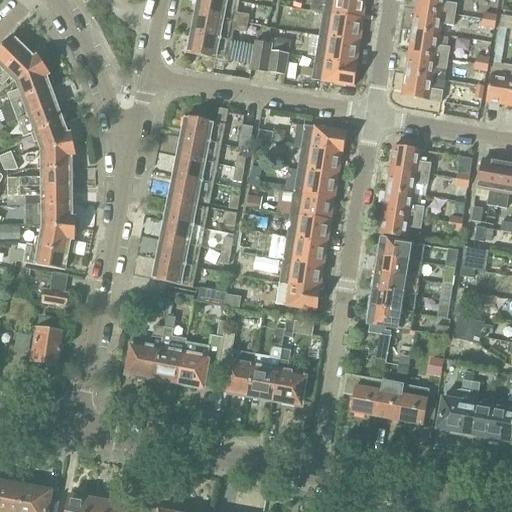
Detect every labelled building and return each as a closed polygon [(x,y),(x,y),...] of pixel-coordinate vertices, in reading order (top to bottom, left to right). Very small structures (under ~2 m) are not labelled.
[(222,0),(198,0),(196,15),(248,26),(250,16),(237,14),(239,3),(222,0)] [(325,0),(323,14),(364,20),(366,0),(325,0)] [(418,0),(417,10),(455,16),(457,5),(445,3),(445,0),(418,0)] [(417,10),(413,32),(440,37),(442,26),(454,28),(455,16),(417,10)] [(323,14),(319,36),(360,43),(364,20),(323,14)] [(486,14),(485,20),(497,22),(498,16),(486,14)] [(196,15),(192,35),(231,42),(232,42),(234,31),(246,33),(248,26),(196,15)] [(501,25),(500,28),(511,30),(511,18),(502,17),(501,25)] [(484,27),(496,29),(497,22),(485,20),(484,27)] [(413,32),(410,54),(449,60),(451,50),(448,50),(450,38),(440,37),(413,32)] [(192,35),(188,55),(218,61),(218,60),(228,62),(232,42),(231,42),(192,35)] [(319,36),(316,59),(356,65),(360,43),(319,36)] [(13,37),(0,49),(0,75),(25,49),(13,37)] [(276,39),(274,51),(286,53),(288,41),(276,39)] [(256,42),(251,72),(268,74),(271,52),(272,45),(269,44),(256,42)] [(25,49),(0,75),(0,83),(3,87),(11,78),(17,83),(45,65),(38,55),(34,58),(25,49)] [(271,52),(268,74),(285,77),(289,55),(281,54),(280,53),(271,52)] [(410,54),(406,76),(433,80),(434,79),(435,70),(447,72),(449,60),(410,54)] [(479,57),(478,64),(490,66),(491,59),(479,57)] [(316,59),(312,81),(323,82),(323,83),(335,85),(345,87),(345,86),(354,88),(358,66),(356,65),(316,59)] [(489,73),(490,66),(478,64),(477,71),(489,73)] [(20,91),(8,95),(12,104),(51,89),(47,77),(51,75),(45,65),(17,83),(20,91)] [(491,76),(486,104),(509,108),(511,91),(511,67),(508,67),(508,66),(505,66),(505,68),(493,66),(491,76)] [(406,76),(403,97),(435,102),(442,103),(444,95),(443,95),(445,81),(434,79),(433,80),(406,76)] [(473,97),(483,99),(485,99),(487,88),(475,86),(473,97)] [(5,108),(1,110),(7,126),(11,124),(18,122),(18,120),(57,106),(51,89),(12,104),(5,108)] [(57,106),(18,120),(18,122),(24,138),(32,135),(64,123),(57,106)] [(227,124),(229,114),(230,111),(221,109),(219,122),(227,124)] [(186,118),(182,138),(223,147),(227,126),(186,118)] [(64,123),(32,135),(35,144),(39,143),(43,152),(74,145),(72,134),(68,135),(64,123)] [(298,126),(295,146),(302,147),(302,148),(342,154),(342,155),(343,155),(347,133),(338,131),(328,129),(328,130),(316,128),(315,128),(298,126)] [(250,149),(253,129),(244,127),(241,148),(250,149)] [(272,143),(274,133),(260,131),(258,141),(272,143)] [(182,138),(179,158),(219,166),(223,147),(182,138)] [(43,160),(39,160),(39,170),(43,170),(72,170),(72,157),(76,156),(74,145),(43,152),(43,160)] [(302,148),(298,170),(339,177),(342,155),(342,154),(302,148)] [(395,148),(392,169),(430,175),(432,164),(420,163),(422,153),(395,148)] [(0,157),(0,159),(2,165),(15,160),(12,153),(0,157)] [(460,157),(457,179),(469,181),(473,160),(460,157)] [(179,158),(175,177),(215,186),(219,166),(179,158)] [(239,159),(237,171),(245,172),(247,160),(239,159)] [(19,170),(15,160),(2,165),(5,172),(16,172),(19,170)] [(483,162),(478,187),(491,189),(488,206),(498,208),(505,165),(483,162)] [(511,166),(505,165),(498,208),(508,210),(511,193),(511,166)] [(392,169),(389,191),(415,195),(416,185),(428,186),(430,175),(392,169)] [(43,179),(8,179),(8,189),(72,188),(72,170),(43,170),(43,179)] [(298,170),(294,193),(334,199),(334,200),(335,200),(339,177),(298,170)] [(243,183),(245,172),(237,171),(235,182),(243,183)] [(171,197),(170,199),(210,208),(211,205),(215,186),(175,177),(171,197)] [(456,187),(468,189),(469,181),(457,179),(456,187)] [(72,188),(8,189),(8,197),(27,197),(27,206),(39,206),(43,206),(72,206),(72,188)] [(389,191),(385,212),(423,219),(425,209),(421,208),(423,197),(415,196),(415,195),(389,191)] [(294,193),(291,215),(331,222),(331,221),(334,200),(334,199),(294,193)] [(239,211),(241,198),(232,196),(230,209),(239,211)] [(249,196),(247,208),(260,210),(262,198),(249,196)] [(170,202),(166,221),(206,230),(210,210),(210,208),(170,199),(170,202)] [(464,215),(465,204),(456,203),(455,214),(464,215)] [(43,206),(39,206),(39,216),(43,216),(43,227),(76,229),(77,219),(72,218),(72,206),(43,206)] [(481,222),(484,209),(475,207),(473,221),(481,222)] [(385,212),(382,236),(408,240),(410,228),(421,230),(423,219),(385,212)] [(236,228),(238,216),(229,214),(227,227),(236,228)] [(291,215),(287,238),(328,245),(331,222),(331,221),(331,222),(291,215)] [(463,218),(451,216),(450,224),(462,225),(463,218)] [(166,221),(162,242),(202,250),(206,230),(166,221)] [(511,234),(511,224),(504,223),(502,232),(511,234)] [(450,224),(449,231),(460,233),(462,225),(450,224)] [(36,238),(35,247),(68,253),(71,241),(75,241),(76,229),(43,227),(41,239),(36,238)] [(475,241),(484,243),(485,240),(486,230),(487,229),(477,227),(475,241)] [(20,228),(0,228),(0,240),(20,241),(20,228)] [(486,230),(485,240),(492,242),(494,231),(486,230)] [(287,238),(284,261),(324,267),(328,245),(287,238)] [(379,248),(377,257),(423,265),(426,246),(383,239),(382,247),(379,248)] [(225,240),(223,252),(232,254),(234,241),(225,240)] [(162,242),(158,261),(198,269),(202,250),(162,242)] [(27,246),(24,265),(65,272),(68,253),(35,247),(27,246)] [(232,254),(223,252),(221,264),(230,266),(232,254)] [(377,257),(376,265),(379,267),(377,275),(421,282),(423,265),(377,257)] [(465,259),(463,268),(477,270),(479,261),(465,259)] [(158,261),(154,282),(194,290),(198,269),(158,261)] [(284,261),(280,283),(320,289),(324,267),(284,261)] [(463,268),(462,276),(468,278),(475,279),(477,270),(463,268)] [(455,270),(447,269),(445,269),(443,286),(453,287),(455,270)] [(53,274),(50,291),(64,293),(67,276),(53,273),(53,274)] [(228,288),(230,276),(220,275),(218,286),(228,288)] [(374,281),(372,287),(375,289),(374,293),(418,299),(421,282),(377,275),(377,279),(374,281)] [(280,283),(276,305),(299,309),(299,310),(308,311),(309,310),(318,312),(321,290),(320,290),(320,289),(280,283)] [(453,287),(443,286),(440,303),(441,303),(450,304),(453,287)] [(227,307),(228,295),(227,295),(227,294),(202,289),(199,302),(227,307)] [(42,304),(67,308),(69,294),(64,293),(50,291),(44,290),(42,304)] [(371,299),(369,308),(415,315),(418,299),(374,293),(374,297),(371,299)] [(242,298),(228,295),(227,307),(240,309),(242,298)] [(140,309),(167,314),(168,314),(169,307),(170,301),(142,296),(140,309)] [(464,298),(461,312),(470,314),(473,300),(464,298)] [(450,304),(441,303),(440,303),(438,318),(448,320),(450,304)] [(165,329),(156,381),(166,383),(168,386),(175,387),(177,385),(179,385),(184,353),(186,344),(187,340),(173,337),(176,318),(171,317),(172,308),(169,307),(168,314),(167,314),(164,328),(165,329)] [(369,308),(368,315),(370,317),(369,325),(412,332),(415,315),(369,308)] [(456,339),(469,342),(473,320),(460,317),(456,339)] [(469,342),(481,344),(483,333),(485,325),(485,322),(473,320),(469,342)] [(284,331),(284,332),(312,337),(313,331),(314,325),(286,321),(284,331)] [(450,328),(447,327),(436,325),(435,335),(448,338),(450,328)] [(485,325),(483,333),(492,334),(494,327),(485,325)] [(126,360),(124,373),(127,373),(127,376),(133,377),(132,380),(146,382),(146,379),(156,381),(165,329),(164,328),(155,327),(153,337),(152,337),(150,347),(133,344),(130,361),(126,360)] [(255,366),(250,397),(252,398),(253,401),(261,402),(263,400),(272,401),(278,370),(279,361),(281,350),(281,349),(284,332),(284,331),(275,329),(271,358),(257,355),(255,366)] [(38,330),(33,363),(44,364),(46,367),(52,368),(55,366),(59,367),(64,334),(38,330)] [(223,338),(218,370),(230,372),(226,393),(236,395),(238,398),(246,400),(248,397),(250,397),(255,366),(231,361),(235,336),(224,334),(223,338)] [(184,353),(179,385),(181,385),(183,389),(190,390),(193,388),(204,389),(207,368),(218,370),(223,338),(211,336),(209,348),(201,346),(186,344),(184,353)] [(278,370),(272,401),(283,404),(283,406),(295,409),(296,406),(302,407),(303,405),(305,406),(307,393),(305,393),(308,376),(288,372),(288,370),(291,352),(281,350),(279,361),(278,370)] [(432,360),(430,371),(440,372),(442,362),(432,360)] [(384,376),(384,375),(389,376),(390,364),(375,361),(373,374),(384,376)] [(396,378),(407,380),(409,367),(398,365),(396,378)] [(465,372),(463,380),(472,382),(473,374),(465,372)] [(347,375),(343,395),(355,397),(352,414),(376,418),(382,382),(347,375)] [(461,395),(471,397),(473,382),(472,382),(463,380),(462,390),(461,395)] [(382,382),(376,418),(399,422),(406,386),(382,382)] [(471,397),(478,398),(480,384),(473,382),(471,397)] [(406,386),(399,422),(423,427),(428,401),(430,390),(406,386)] [(445,400),(440,430),(443,430),(442,433),(453,435),(454,432),(464,434),(470,404),(469,404),(471,397),(461,395),(462,390),(446,393),(445,400)] [(470,404),(464,434),(474,436),(474,439),(486,441),(492,408),(477,405),(478,398),(471,397),(469,404),(470,404)] [(492,408),(486,441),(502,444),(502,441),(511,442),(511,402),(493,399),(492,408)] [(0,484),(0,485),(0,511),(20,511),(25,488),(23,488),(23,486),(12,484),(12,486),(0,484)] [(25,488),(20,511),(57,511),(60,503),(49,501),(51,493),(38,491),(37,488),(31,487),(28,489),(25,488)] [(70,496),(67,511),(86,511),(89,499),(70,496)] [(89,499),(86,511),(106,511),(108,503),(89,499)] [(108,503),(106,511),(125,511),(126,506),(108,503)]
